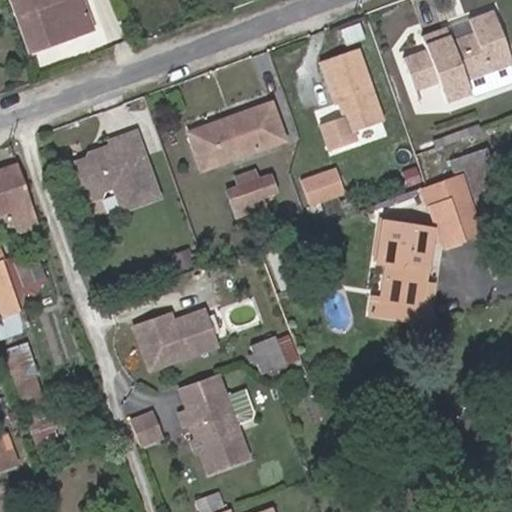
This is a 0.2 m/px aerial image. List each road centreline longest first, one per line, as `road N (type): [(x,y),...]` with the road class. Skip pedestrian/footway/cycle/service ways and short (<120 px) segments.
road 1 (unknown): [(17,116),(149,511)]
road 2 (residential): [(0,122),(331,0)]
